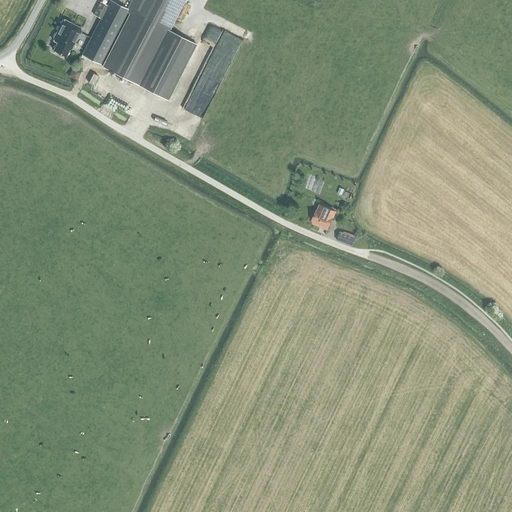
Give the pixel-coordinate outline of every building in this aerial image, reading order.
[(100,2),(93,15),(100,19),(82,55),(100,64),(117,32),(119,34),(102,67),(167,100),(196,44),(168,30),(183,0),(132,0),(127,9),(131,11),(121,30),(118,29),(128,10),(127,10),(110,0),(107,6),(100,2)] [(63,20),(52,40),(57,43),(53,50),(66,57),(70,49),(71,50),(81,29),(63,20)] [(205,74),(222,30),(207,23),(189,67),(205,74)] [(93,74),(88,83),(93,85),(98,76),(93,74)] [(320,203),(317,212),(316,211),(312,221),(315,222),(314,225),(327,230),(335,210),(320,203)] [(336,240),(352,246),(355,237),(339,232),(336,240)]
